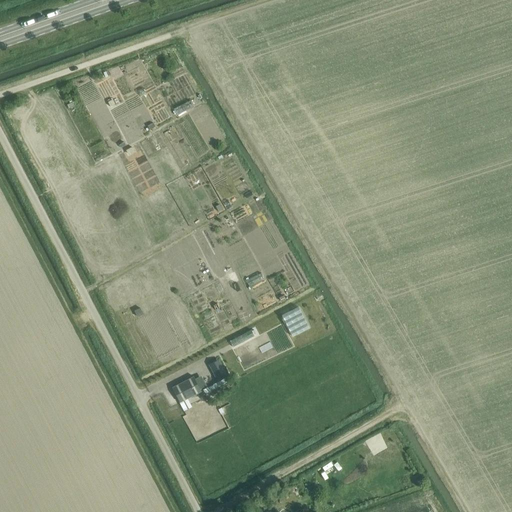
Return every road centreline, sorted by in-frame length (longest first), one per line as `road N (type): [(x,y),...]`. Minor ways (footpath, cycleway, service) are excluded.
road 1 (unclassified): [(199,511),(0,133)]
road 2 (track): [(223,511),(399,408)]
road 3 (secondary): [(0,45),(130,0)]
